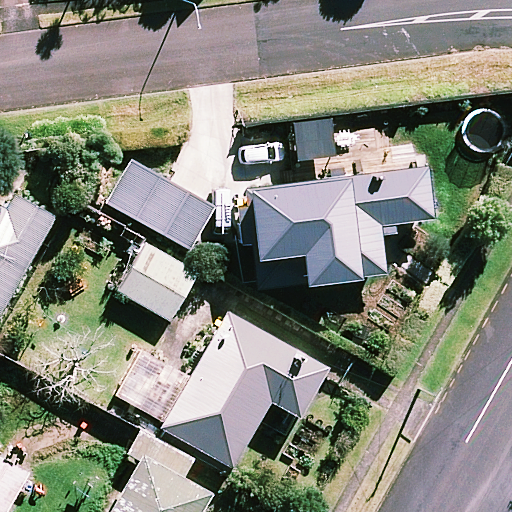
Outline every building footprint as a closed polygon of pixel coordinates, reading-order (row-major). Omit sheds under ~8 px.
[(212,211),(130,163),(105,205),(187,253),(212,211)] [(428,221),(421,171),(243,197),(252,264),(295,258),(300,290),(382,278),(375,229),(428,221)] [(0,313),(51,219),(12,198),(4,213),(0,210),(0,313)] [(194,274),(141,245),(114,294),(168,323),(194,274)] [(326,367),(224,310),(157,429),(229,470),(266,404),(295,420),(326,367)] [(197,511),(205,497),(137,461),(109,511),(197,511)] [(0,511),(5,511),(25,476),(0,462),(0,511)]
